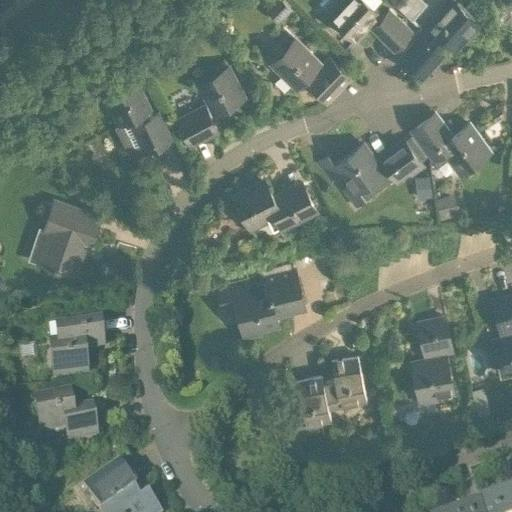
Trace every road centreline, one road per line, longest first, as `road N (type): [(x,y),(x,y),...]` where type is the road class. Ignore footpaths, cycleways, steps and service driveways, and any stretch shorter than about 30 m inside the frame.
road 1 (residential): [(162,438),(141,351),(153,251),(196,182),(248,147),(511,78)]
road 2 (residential): [(162,438),(347,317),(511,254)]
road 3 (residential): [(388,511),(391,499),(423,476),(511,440)]
